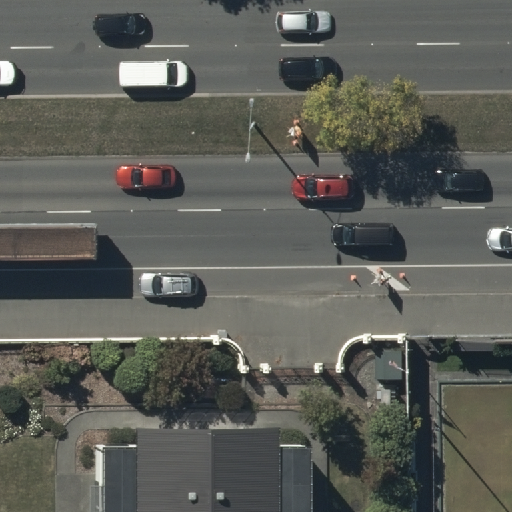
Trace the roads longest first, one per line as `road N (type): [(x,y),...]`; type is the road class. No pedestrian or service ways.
road 1 (trunk): [(511,207),(0,213)]
road 2 (trunk): [(0,52),(511,48)]
